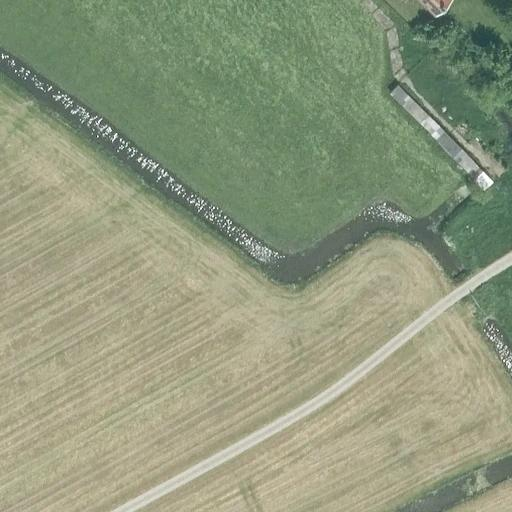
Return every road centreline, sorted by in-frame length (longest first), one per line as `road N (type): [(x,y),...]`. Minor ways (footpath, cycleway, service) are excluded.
road 1 (unclassified): [(123,511),(321,401),(511,260)]
road 2 (track): [(362,0),(390,29),(398,79),(511,192)]
